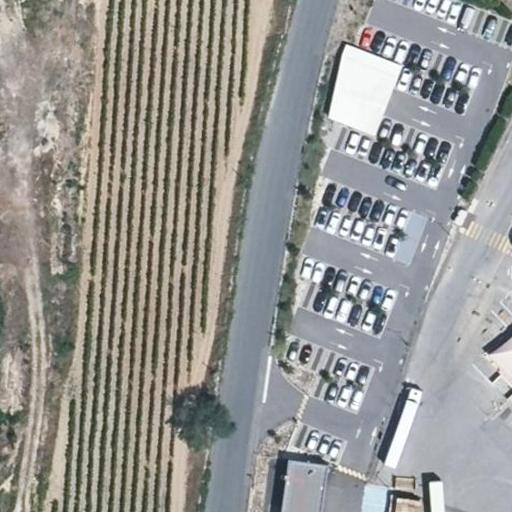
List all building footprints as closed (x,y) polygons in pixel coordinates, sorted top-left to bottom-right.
[(380,133),(399,60),(345,45),(326,118),(380,133)] [(393,258),(410,265),(428,218),(411,211),(393,258)] [(440,363),(456,297),(444,294),(427,360),(440,363)] [(322,511),(328,463),(288,458),(282,511),(322,511)] [(387,511),(390,485),(329,479),(326,511),(387,511)]
